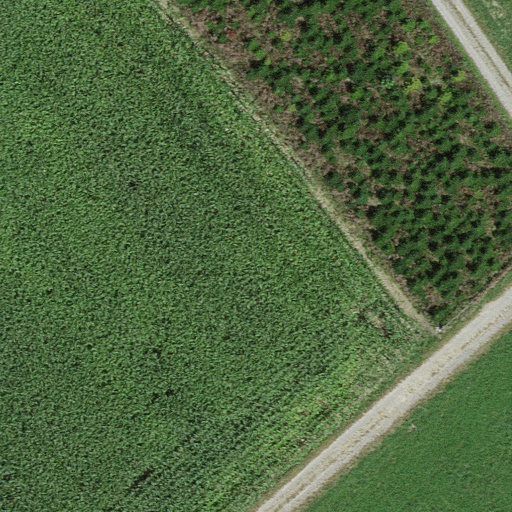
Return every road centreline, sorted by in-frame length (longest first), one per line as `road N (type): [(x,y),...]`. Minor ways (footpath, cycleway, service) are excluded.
road 1 (track): [(258,511),(511,284)]
road 2 (track): [(511,130),(401,0)]
